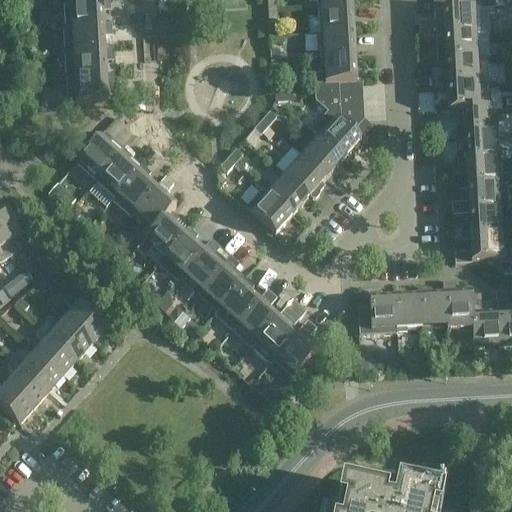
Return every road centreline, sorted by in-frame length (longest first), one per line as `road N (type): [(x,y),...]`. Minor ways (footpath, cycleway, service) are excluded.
road 1 (residential): [(141,114),(201,184),(295,271),(333,271),(344,231),(391,227),(387,0)]
road 2 (residential): [(256,511),(305,454),(372,407),(511,396)]
road 3 (residential): [(95,511),(53,469),(10,511)]
